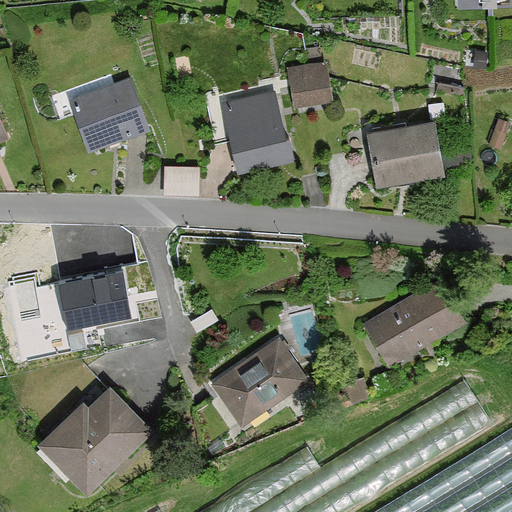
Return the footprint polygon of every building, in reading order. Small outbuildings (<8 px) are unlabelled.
[(511,0),(459,0),(460,12),(511,8),(511,0)] [(293,109),(335,102),(329,61),(287,68),(293,109)] [(87,155),(150,130),(129,76),(66,102),(87,155)] [(235,173),(294,161),(280,89),(221,101),(235,173)] [(0,142),(9,139),(0,118),(0,142)] [(376,188),(446,178),(437,121),(368,131),(376,188)] [(165,197),(203,198),(204,167),(165,167),(165,197)] [(105,276),(61,284),(69,332),(149,318),(140,264),(104,270),(105,276)] [(391,370),(470,322),(443,277),(363,324),(391,370)] [(244,427),(311,379),(280,336),(213,384),(244,427)] [(90,494),(154,431),(109,386),(88,407),(83,401),(40,444),(90,494)]
